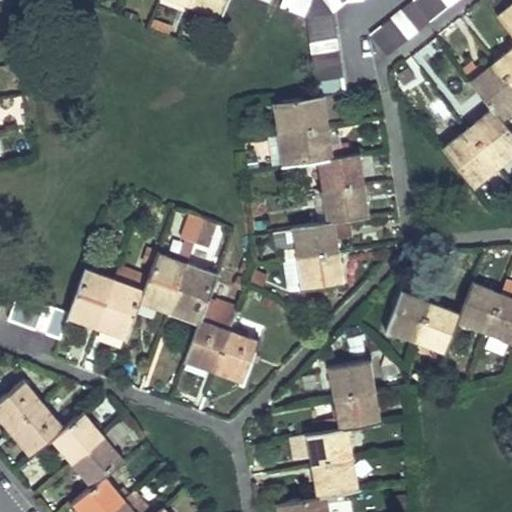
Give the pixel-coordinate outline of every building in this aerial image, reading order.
[(223,13),(189,0),(175,0),(221,17),(223,13)] [(189,0),(223,13),(227,0),(266,0),(269,1),(269,0),(189,0)] [(319,94),(345,91),(333,11),(347,0),(282,0),(280,6),(307,16),(319,94)] [(412,0),(371,34),(387,54),(455,0),(412,0)] [(492,108),(442,147),(471,183),(511,150),(511,132),(502,120),(498,116),(511,104),(511,1),(498,13),(511,31),(511,47),(470,80),(492,108)] [(345,91),(319,94),(277,100),(286,162),(317,158),(322,157),(331,219),(327,220),(296,225),(305,288),(344,282),(337,238),(353,235),(349,218),(369,215),(359,153),(342,155),(340,143),(331,145),(327,116),(353,113),(350,90),(345,91)] [(277,100),(271,101),(281,163),(286,162),(277,100)] [(511,104),(498,116),(502,120),(511,112),(511,104)] [(511,150),(471,183),(475,188),(511,157),(511,150)] [(322,157),(317,158),(327,220),(331,219),(322,157)] [(176,241),(208,251),(218,221),(186,211),(176,241)] [(296,225),(290,226),(300,289),(305,288),(296,225)] [(85,266),(68,311),(128,332),(140,300),(142,296),(199,317),(197,322),(186,354),(245,377),(258,339),(230,329),(238,304),(208,295),(216,273),(158,252),(144,288),(85,266)] [(511,336),(511,294),(473,280),(461,313),(400,290),(387,325),(416,336),(447,348),(457,322),(459,317),(511,336)] [(68,311),(18,293),(10,318),(59,336),(66,316),(68,311)] [(142,296),(140,300),(197,322),(199,317),(142,296)] [(68,311),(66,316),(125,338),(128,332),(68,311)] [(459,317),(457,322),(486,332),(511,342),(511,336),(488,328),(459,317)] [(416,336),(387,325),(385,330),(414,341),(445,353),(447,348),(416,336)] [(245,377),(186,354),(184,360),(243,382),(245,377)] [(372,356),(366,357),(372,390),(377,420),(383,419),(377,389),(372,356)] [(366,357),(329,364),(340,427),(308,433),(318,494),(277,502),(278,511),(325,511),(322,493),(327,492),(354,488),(349,457),(344,427),(350,426),(377,420),(372,390),(366,357)] [(23,376),(0,395),(0,408),(14,425),(35,450),(50,438),(54,434),(74,458),(94,482),(90,486),(75,497),(87,511),(169,511),(164,505),(155,511),(136,511),(104,474),(124,458),(84,410),(65,426),(23,376)] [(0,408),(0,416),(10,429),(31,454),(35,450),(14,425),(0,408)] [(350,426),(344,427),(349,457),(354,488),(361,487),(355,455),(350,426)] [(54,434),(50,438),(70,462),(90,486),(94,482),(74,458),(54,434)] [(330,511),(327,492),(322,493),(325,511),(330,511)] [(87,511),(75,497),(71,501),(80,511),(87,511)]
